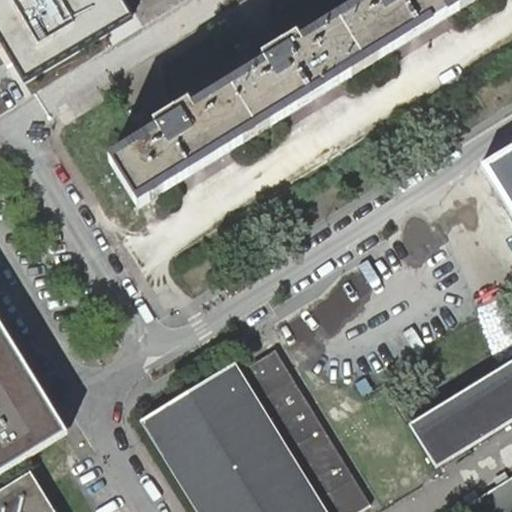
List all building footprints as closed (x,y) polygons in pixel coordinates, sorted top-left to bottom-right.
[(0,0),(0,38),(25,80),(132,16),(122,0),(0,0)] [(369,0),(112,160),(146,214),(488,0),(369,0)] [(435,118),(446,134),(461,124),(451,108),(435,118)] [(511,152),(484,169),(511,211),(511,152)] [(0,474),(68,434),(25,364),(0,324),(0,474)] [(364,511),(263,351),(145,425),(199,511),(364,511)] [(511,362),(413,424),(410,426),(434,465),(452,454),(454,459),(511,423),(511,362)] [(452,454),(434,465),(436,470),(454,459),(452,454)] [(0,511),(54,511),(39,487),(31,473),(0,492),(0,511)] [(456,511),(511,511),(511,481),(455,508),(456,511)]
